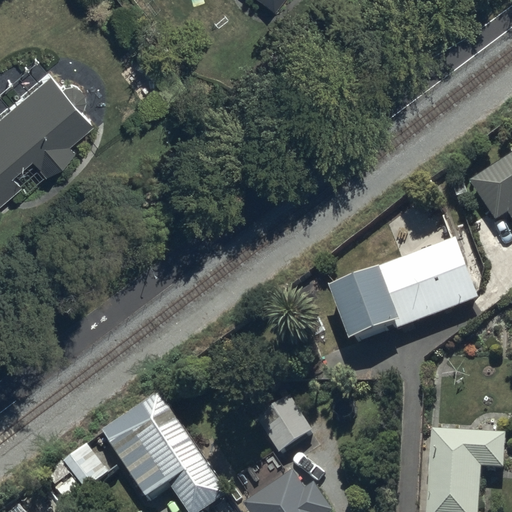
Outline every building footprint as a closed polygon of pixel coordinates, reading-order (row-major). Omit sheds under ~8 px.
[(254,0),(274,15),(284,0),(254,0)] [(0,204),(18,189),(10,180),(30,164),(44,180),(73,156),(68,150),(92,129),(80,115),(81,115),(82,114),(82,113),(83,111),(83,110),(84,109),(84,108),(84,107),(84,105),(85,104),(84,103),(84,102),(84,101),(84,99),(83,98),(82,97),(82,96),(81,95),(80,94),(79,93),(78,93),(77,92),(76,91),(75,91),(74,90),(73,90),(72,90),(70,90),(69,90),(68,90),(67,90),(65,90),(64,91),(63,91),(62,92),(50,78),(0,121),(0,204)] [(511,163),(474,188),(499,227),(511,219),(511,220),(511,163)] [(356,355),(481,307),(458,246),(365,282),(367,288),(335,301),(356,355)] [(214,511),(229,502),(162,398),(104,435),(152,508),(175,493),(187,511),(214,511)] [(315,437),(292,403),(263,422),(286,456),(315,437)] [(510,443),(436,439),(432,511),(482,511),(484,477),(508,478),(510,443)] [(110,479),(89,452),(67,469),(88,496),(110,479)] [(296,479),(246,511),(331,511),(318,492),(308,498),(296,479)]
